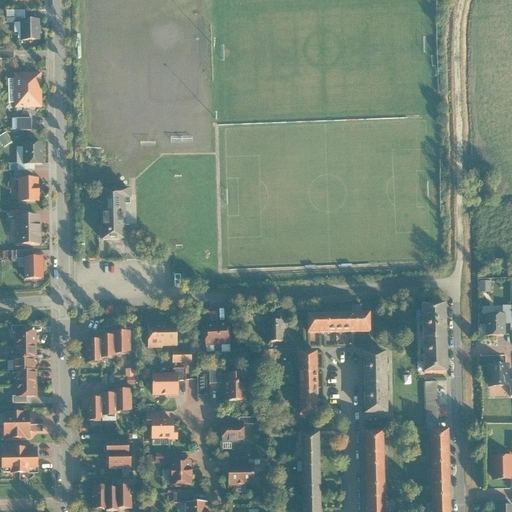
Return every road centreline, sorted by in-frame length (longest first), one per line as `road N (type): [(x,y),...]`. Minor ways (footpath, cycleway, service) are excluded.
road 1 (residential): [(453,284),(63,304)]
road 2 (residential): [(56,0),(63,304)]
road 3 (residential): [(453,284),(460,258),(457,47)]
road 4 (residential): [(65,504),(63,304)]
road 5 (residential): [(355,511),(352,355)]
road 6 (residential): [(459,495),(455,352)]
